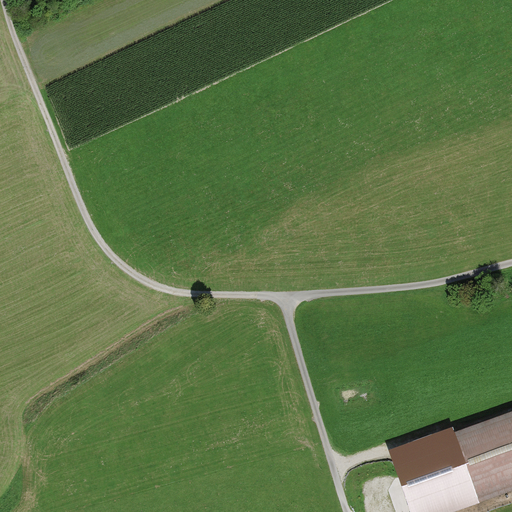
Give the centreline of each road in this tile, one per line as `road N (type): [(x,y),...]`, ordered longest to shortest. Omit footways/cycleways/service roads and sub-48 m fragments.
road 1 (track): [(284,294),(178,289),(117,257),(85,208),(5,0)]
road 2 (track): [(511,261),(421,283),(284,294),(347,511)]
